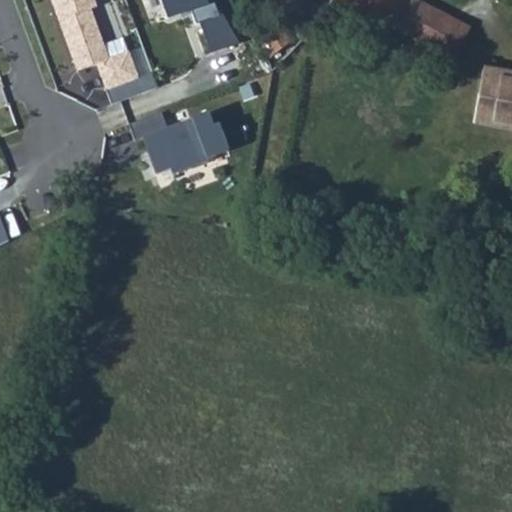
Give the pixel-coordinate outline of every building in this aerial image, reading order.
[(141,77),(131,50),(112,56),(96,7),(100,4),(98,0),(53,0),(80,71),(99,64),(109,89),(141,77)] [(163,0),(171,19),(192,12),(198,22),(202,21),(213,52),(241,43),(226,13),(221,15),(217,1),(210,3),(209,0),(163,0)] [(453,59),(469,27),(416,0),(342,0),(368,13),(385,23),(453,59)] [(378,36),(385,23),(368,13),(361,27),(378,36)] [(502,68),(483,64),(478,93),(496,97),(492,119),(511,121),(511,75),(501,74),(502,68)] [(496,97),(478,93),(473,121),(511,128),(511,121),(492,119),(496,97)] [(138,139),(145,137),(160,172),(173,167),(176,173),(211,159),(209,156),(232,147),(223,122),(216,125),(211,111),(169,126),(164,110),(131,122),(138,139)] [(0,243),(11,238),(2,210),(0,210),(0,243)]
